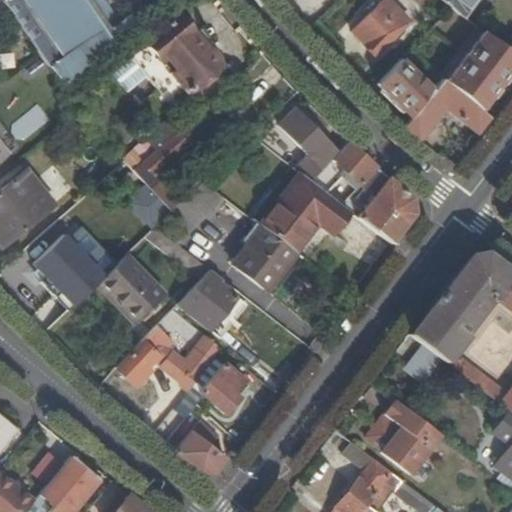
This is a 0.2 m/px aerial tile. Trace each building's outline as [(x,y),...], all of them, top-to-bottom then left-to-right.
[(81,0),(2,0),(24,34),(40,56),(62,86),(93,63),(113,47),(81,0)] [(81,0),(113,47),(138,27),(125,18),(121,22),(105,0),(81,0)] [(409,24),(396,10),(389,3),(385,0),(382,0),(350,32),(374,57),(409,24)] [(392,0),(389,3),(396,10),(399,6),(393,0),(392,0)] [(437,0),(449,9),(456,0),(437,0)] [(459,16),(459,17),(472,0),(456,0),(449,9),(450,9),(459,16)] [(450,9),(436,23),(444,31),(449,26),(458,17),(459,16),(450,9)] [(221,66),(178,14),(145,41),(160,60),(165,57),(177,71),(172,75),(187,94),(221,66)] [(458,17),(449,26),(460,37),(469,28),(458,17)] [(165,57),(160,60),(145,41),(121,61),(138,82),(154,69),(179,101),(187,94),(172,75),(177,71),(165,57)] [(437,77),(440,80),(450,87),(459,75),(428,49),(407,74),(414,80),(398,98),(414,110),(437,77)] [(465,80),(481,93),(504,63),(487,50),(465,80)] [(459,75),(450,87),(471,105),(481,93),(465,80),(459,75)] [(440,80),(403,127),(415,137),(440,106),(445,109),(476,134),(488,118),(471,105),(450,87),(440,80)] [(386,111),(403,127),(414,110),(398,98),(386,111)] [(440,106),(415,137),(420,141),(445,109),(440,106)] [(309,183),(336,154),(294,111),(278,126),(308,158),(294,171),(309,183)] [(191,143),(179,129),(133,170),(171,213),(180,205),(154,175),(191,143)] [(375,168),(346,143),(336,154),(309,183),(324,194),(339,177),(355,191),(375,168)] [(294,171),(290,168),(259,208),(313,250),(327,232),(331,234),(347,212),(340,207),(324,194),(309,183),(294,171)] [(0,244),(1,246),(53,202),(25,169),(0,189),(0,244)] [(356,220),(389,245),(413,214),(411,200),(379,171),(362,190),(366,192),(361,199),(368,205),(356,220)] [(180,205),(171,213),(154,229),(175,245),(223,199),(203,182),(180,205)] [(259,208),(250,220),(255,223),(294,254),(295,254),(305,261),(313,250),(259,208)] [(294,254),(255,223),(241,242),(247,246),(231,266),(265,292),(294,254)] [(78,224),(66,233),(94,268),(105,258),(78,224)] [(175,245),(154,229),(145,237),(200,280),(208,271),(175,245)] [(55,298),(68,311),(95,286),(102,278),(62,235),(32,263),(60,292),(55,298)] [(470,257),(410,336),(510,414),(511,411),(511,275),(485,255),(470,257)] [(163,294),(126,256),(102,278),(95,286),(132,324),(163,294)] [(208,271),(200,280),(175,305),(208,331),(234,298),(218,285),(221,280),(208,271)] [(155,327),(114,370),(130,384),(171,342),(155,327)] [(222,365),(198,395),(202,399),(222,416),(247,386),(222,365)] [(198,395),(190,388),(173,410),(185,420),(196,406),(202,399),(198,395)] [(0,448),(16,429),(0,416),(0,448)] [(392,430),(397,434),(381,454),(410,476),(434,447),(430,444),(425,449),(417,442),(420,438),(399,421),(392,430)] [(213,475),(224,460),(209,449),(217,439),(197,423),(173,454),(199,477),(213,475)] [(402,483),(351,444),(343,454),(367,472),(334,511),(380,511),(394,493),(396,491),(402,483)] [(35,473),(47,483),(61,466),(49,456),(35,473)] [(47,483),(37,494),(51,506),(47,511),(46,511),(70,511),(98,479),(70,456),(61,466),(47,483)] [(23,511),(32,501),(0,474),(0,511),(5,511),(9,508),(14,511),(23,511)] [(440,511),(430,504),(402,483),(396,491),(394,493),(416,511),(440,511)] [(148,511),(127,494),(112,511),(148,511)] [(36,511),(37,511),(32,501),(23,511),(36,511)]
